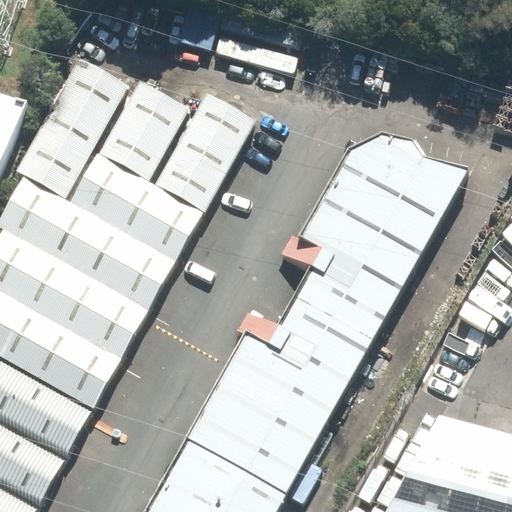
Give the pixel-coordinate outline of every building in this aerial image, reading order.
[(82,65),(18,178),(67,206),(131,92),(82,65)] [(100,159),(152,188),(192,116),(141,87),(100,159)] [(155,192),(200,217),(254,123),(209,98),(155,192)] [(0,190),(31,114),(0,102),(0,190)] [(283,511),(469,179),(423,167),(414,152),(383,143),(350,157),(301,245),(319,255),(265,353),(247,342),(152,511),(283,511)] [(0,358),(92,411),(200,220),(96,162),(70,208),(27,183),(0,230),(7,234),(0,246),(0,358)] [(0,421),(65,458),(92,411),(0,358),(0,421)] [(511,511),(511,439),(410,412),(382,511),(511,511)] [(0,485),(38,507),(65,458),(0,421),(0,485)] [(0,511),(34,511),(38,507),(0,485),(0,511)]
